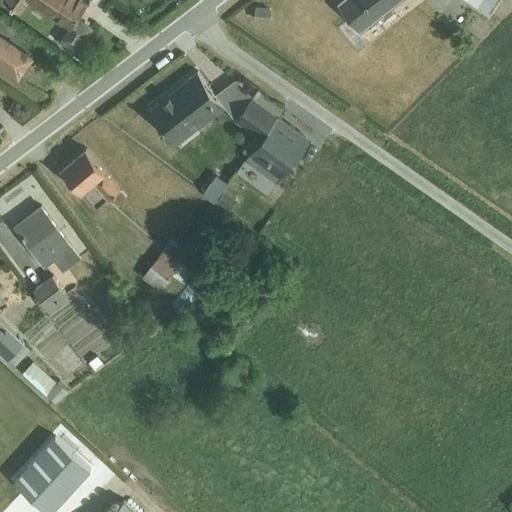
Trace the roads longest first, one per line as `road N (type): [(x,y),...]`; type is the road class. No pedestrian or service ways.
road 1 (unclassified): [(186,21),(511,247)]
road 2 (residential): [(186,21),(0,164)]
